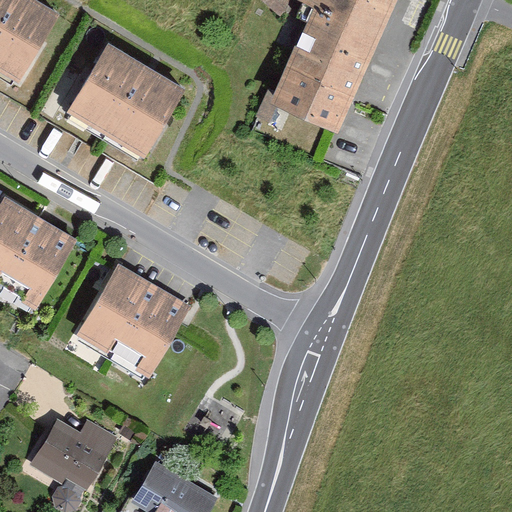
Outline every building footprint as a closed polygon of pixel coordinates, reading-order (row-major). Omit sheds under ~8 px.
[(65,21),(26,0),(0,0),(0,78),(24,93),(65,21)] [(402,0),(297,0),(295,4),(317,14),(275,110),(342,139),(352,116),(372,70),(390,28),(395,19),(402,0)] [(191,96),(111,50),(70,122),(151,167),(191,96)] [(83,246),(3,201),(0,206),(0,293),(43,318),(83,246)] [(196,316),(116,270),(75,342),(156,387),(196,316)] [(58,424),(32,470),(65,489),(69,482),(88,492),(116,443),(85,426),(79,436),(58,424)] [(217,511),(223,503),(158,468),(135,509),(140,511),(217,511)]
